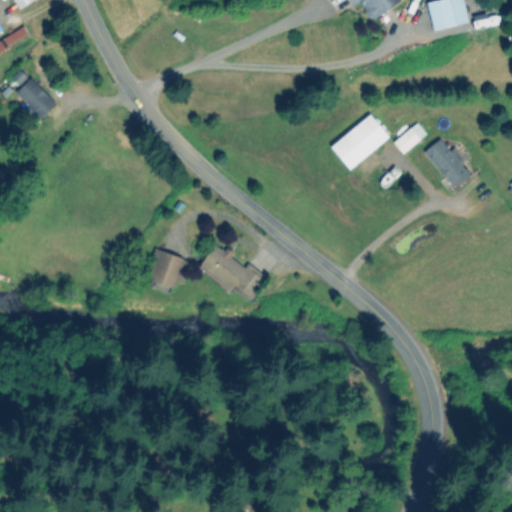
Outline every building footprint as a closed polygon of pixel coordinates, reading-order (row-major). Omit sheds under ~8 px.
[(12,0),(18,8),(30,0),(12,0)] [(399,0),(398,0),(347,0),(351,5),(357,1),(370,20),(399,0)] [(430,0),(425,1),(431,29),(467,21),(461,0),(430,0)] [(0,49),(27,33),(21,25),(0,38),(0,49)] [(38,117),(54,103),(29,76),(13,91),(38,117)] [(348,169),(387,136),(368,113),(328,146),(348,169)] [(425,134),(416,122),(391,140),(400,152),(425,134)] [(450,187),(468,174),(459,163),(463,160),(452,146),(448,150),(438,138),(422,150),(450,187)] [(197,265),(244,301),(263,274),(246,261),(244,264),(223,248),(222,249),(213,243),(197,265)] [(153,248),(141,283),(168,293),(174,276),(176,276),(182,257),(153,248)]
